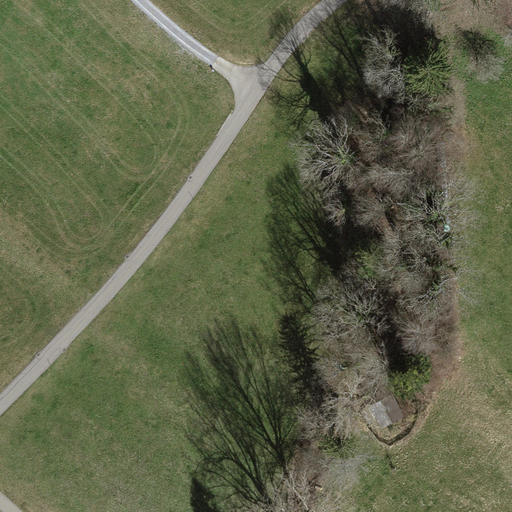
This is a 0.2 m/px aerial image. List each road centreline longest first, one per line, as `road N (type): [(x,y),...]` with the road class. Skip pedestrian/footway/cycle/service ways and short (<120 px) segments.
road 1 (unclassified): [(0,404),(119,286),(328,0)]
road 2 (track): [(253,100),(138,0)]
